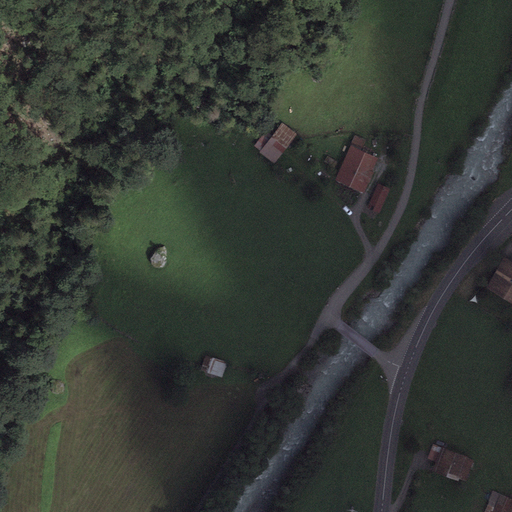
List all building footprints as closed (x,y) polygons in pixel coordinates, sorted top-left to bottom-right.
[(270,139),(283,149),(294,133),(282,124),(270,139)] [(283,149),(270,139),(263,147),(264,148),(261,152),(273,161),(276,157),(277,157),(283,149)] [(369,170),(375,158),(350,146),(337,177),(364,189),(372,171),(369,170)] [(379,210),(388,189),(379,185),(369,206),(379,210)] [(511,258),(504,254),(487,285),(511,299),(511,258)] [(221,374),(225,364),(218,361),(206,356),(202,367),(221,374)] [(194,375),(185,371),(180,379),(190,384),(194,375)] [(465,478),(472,459),(434,445),(429,457),(442,462),(439,468),(465,478)] [(511,511),(511,499),(507,498),(503,507),(497,504),(493,511),(511,511)]
